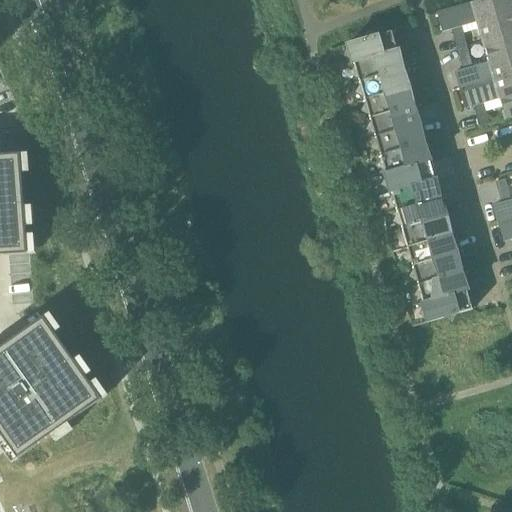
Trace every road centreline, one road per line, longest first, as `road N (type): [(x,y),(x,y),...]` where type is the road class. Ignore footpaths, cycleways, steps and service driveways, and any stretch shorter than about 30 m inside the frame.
road 1 (secondary): [(67,79),(201,511)]
road 2 (residential): [(507,309),(464,161)]
road 3 (residential): [(464,161),(421,14)]
